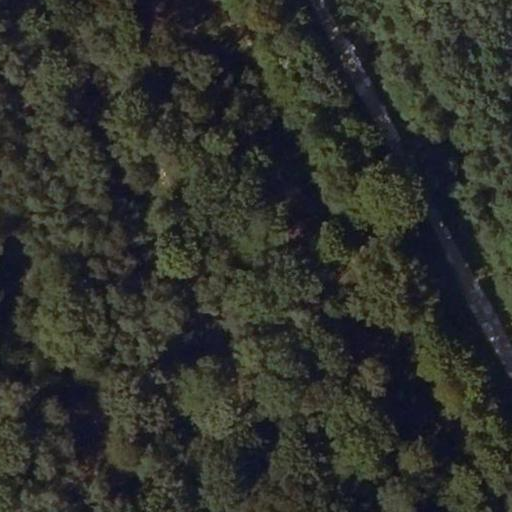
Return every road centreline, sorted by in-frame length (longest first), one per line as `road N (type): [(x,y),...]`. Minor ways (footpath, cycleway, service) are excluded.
road 1 (track): [(223,0),(492,511)]
road 2 (track): [(511,316),(334,0)]
